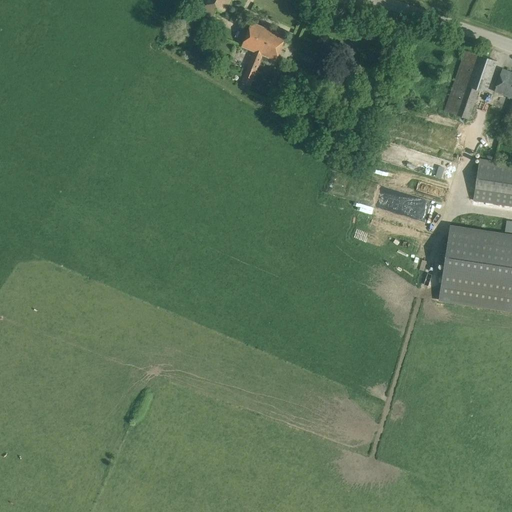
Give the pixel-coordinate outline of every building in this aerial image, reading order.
[(230,0),(203,0),(197,11),(211,18),(216,9),(223,13),(230,0)] [(286,36),(252,22),(243,46),(254,51),(242,81),(251,85),(263,54),(277,60),(286,36)] [(200,34),(198,41),(212,47),(215,40),(200,34)] [(497,61),(465,50),(445,111),(469,119),(478,89),(486,92),(497,61)] [(511,72),(502,69),(495,91),(508,95),(507,98),(510,99),(511,96),(511,98),(502,127),(511,131),(511,127),(511,72)] [(493,155),(497,140),(480,135),(476,150),(493,155)] [(473,200),(511,205),(511,162),(480,158),(473,200)] [(438,301),(511,312),(511,221),(506,220),(504,234),(450,226),(438,301)]
